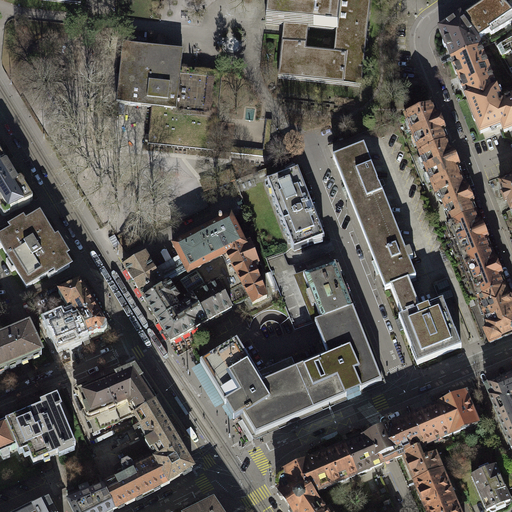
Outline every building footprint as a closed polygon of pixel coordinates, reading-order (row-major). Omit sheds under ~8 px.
[(306,50),(365,57),(370,0),(268,0),(266,24),(284,25),(309,28),(306,50)] [(511,13),(500,0),(483,0),(440,30),(452,60),(481,49),(477,41),(490,32),(491,35),(511,22),(511,13)] [(511,0),(500,0),(511,13),(511,0)] [(309,28),(284,25),(278,79),(362,87),(365,57),(306,50),(309,28)] [(511,38),(497,47),(501,56),(511,50),(511,67),(509,69),(511,73),(511,38)] [(183,51),(123,44),(116,104),(141,107),(152,108),(177,111),(181,68),(183,51)] [(481,49),(452,60),(455,69),(454,71),(456,75),(458,76),(460,83),(459,85),(461,89),(463,90),(466,98),(480,93),(481,96),(496,90),(481,49)] [(177,111),(152,108),(148,145),(214,151),(222,72),(186,69),(181,68),(177,111)] [(499,97),(496,90),(481,96),(480,93),(466,98),(473,114),(472,116),(474,122),(476,123),(480,133),(502,125),(504,132),(511,128),(511,96),(503,100),(504,102),(498,104),(496,99),(499,97)] [(432,106),(405,117),(419,153),(446,143),(432,106)] [(446,143),(419,153),(434,189),(461,179),(446,143)] [(364,147),(333,159),(343,183),(374,261),(385,289),(390,287),(408,280),(416,277),(364,147)] [(0,152),(0,211),(3,215),(33,200),(21,180),(17,181),(0,152)] [(285,175),(267,182),(294,251),(312,244),(322,242),(322,240),(324,239),(297,170),(295,171),(294,169),(285,175)] [(461,179),(434,189),(436,196),(438,197),(443,203),(451,224),(475,215),(461,179)] [(511,179),(500,184),(504,195),(502,195),(505,203),(507,202),(511,212),(511,211),(511,179)] [(475,215),(451,224),(447,226),(453,241),(455,240),(463,261),(489,251),(475,215)] [(12,233),(0,240),(0,243),(27,288),(54,271),(56,275),(70,267),(64,257),(67,255),(57,240),(54,242),(39,217),(25,225),(23,221),(10,229),(12,233)] [(238,304),(249,299),(253,305),(267,297),(255,266),(259,265),(250,242),(246,244),(232,217),(171,246),(175,252),(178,257),(155,270),(164,286),(169,283),(179,299),(174,301),(179,310),(188,305),(185,301),(192,297),(217,283),(232,308),(238,304)] [(113,235),(107,238),(113,247),(118,244),(113,235)] [(489,251),(463,261),(461,262),(467,278),(470,277),(478,298),(504,288),(489,251)] [(125,267),(158,323),(179,310),(174,301),(179,299),(169,283),(164,286),(155,270),(146,255),(125,267)] [(335,264),(297,279),(315,323),(352,308),(339,276),(341,275),(338,267),(337,268),(335,264)] [(398,318),(416,365),(461,347),(442,300),(420,309),(408,280),(390,287),(402,317),(398,318)] [(232,308),(217,283),(192,297),(207,322),(232,308)] [(84,291),(79,284),(59,293),(58,294),(55,296),(57,300),(62,298),(67,309),(71,307),(75,314),(81,322),(88,336),(97,333),(103,333),(106,328),(106,324),(102,320),(97,313),(96,308),(93,306),(87,297),(87,293),(84,291)] [(511,308),(504,288),(478,298),(488,323),(486,324),(488,330),(486,335),(489,343),(511,333),(511,308)] [(170,344),(207,322),(192,297),(185,301),(188,305),(179,310),(158,323),(170,344)] [(352,308),(315,323),(318,332),(328,355),(295,369),(293,362),(257,376),(262,385),(259,387),(268,402),(240,415),(254,436),(382,381),(356,319),(352,308)] [(62,316),(47,323),(59,349),(70,344),(72,347),(77,344),(76,341),(88,336),(81,322),(75,314),(66,318),(62,316)] [(29,325),(0,337),(0,356),(5,368),(41,353),(29,325)] [(222,403),(232,419),(240,415),(268,402),(259,387),(262,385),(257,376),(236,341),(198,363),(199,364),(222,403)] [(75,392),(93,432),(133,415),(152,403),(155,401),(133,367),(75,392)] [(493,395),(489,397),(501,423),(511,448),(511,374),(488,385),(493,395)] [(451,434),(478,423),(466,394),(438,406),(451,434)] [(62,408),(57,396),(45,401),(47,404),(5,422),(16,448),(19,454),(27,451),(33,465),(63,452),(65,455),(75,451),(73,448),(76,447),(59,409),(62,408)] [(167,482),(190,468),(152,403),(133,415),(137,422),(130,426),(139,440),(128,447),(134,457),(147,449),(148,451),(151,449),(157,459),(154,460),(167,482)] [(451,434),(438,406),(412,417),(424,446),(451,434)] [(424,446),(412,417),(375,434),(369,436),(382,464),(387,462),(402,455),(418,448),(424,446)] [(0,454),(16,448),(5,422),(0,423),(0,454)] [(382,464),(369,436),(345,446),(357,475),(364,471),(366,472),(371,471),(371,468),(382,464)] [(357,475),(345,446),(320,456),(332,485),(340,482),(342,483),(347,481),(348,478),(357,475)] [(432,455),(423,459),(418,448),(402,455),(406,464),(405,466),(408,472),(410,473),(414,483),(441,471),(435,456),(432,455)] [(114,509),(167,482),(154,460),(157,459),(151,449),(148,451),(147,449),(134,457),(120,463),(120,469),(123,475),(102,486),(114,509)] [(332,485),(320,456),(310,461),(283,472),(283,474),(279,476),(276,482),(277,488),(291,509),(292,511),(322,511),(325,510),(312,492),(317,489),(319,491),(332,485)] [(484,471),(472,476),(487,511),(499,506),(500,509),(506,507),(505,503),(510,501),(495,466),(490,469),(488,465),(482,468),(484,471)] [(441,471),(414,483),(419,493),(418,495),(420,501),(422,501),(426,511),(454,499),(441,471)] [(102,486),(66,501),(71,511),(107,511),(114,509),(102,486)] [(459,511),(454,499),(426,511),(459,511)] [(24,511),(54,511),(48,500),(24,511)] [(219,511),(213,502),(194,511),(219,511)]
